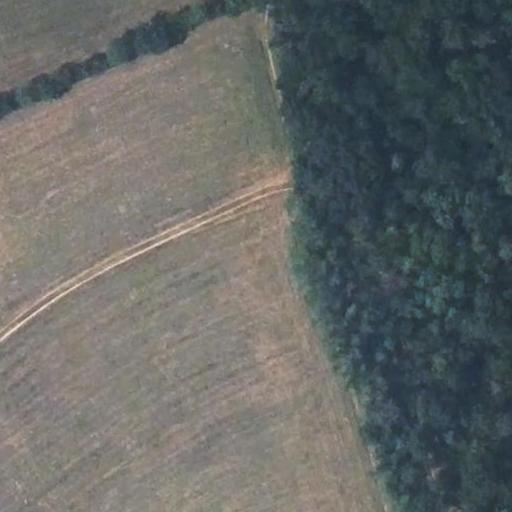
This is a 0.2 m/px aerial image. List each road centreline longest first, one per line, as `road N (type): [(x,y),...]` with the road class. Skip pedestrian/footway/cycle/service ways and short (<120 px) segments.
road 1 (track): [(303,184),(351,216),(390,286),(439,511)]
road 2 (track): [(303,184),(127,256),(0,334)]
road 3 (track): [(271,0),(270,37),(303,184)]
